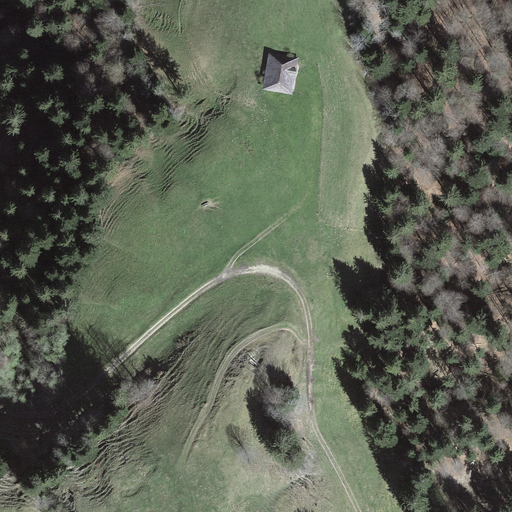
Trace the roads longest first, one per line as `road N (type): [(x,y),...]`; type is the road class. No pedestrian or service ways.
road 1 (track): [(359,511),(312,412),(304,301),(278,272),(251,268),(222,277),(53,412),(0,409)]
road 2 (track): [(182,461),(226,364),(246,342),(287,327),(310,345)]
